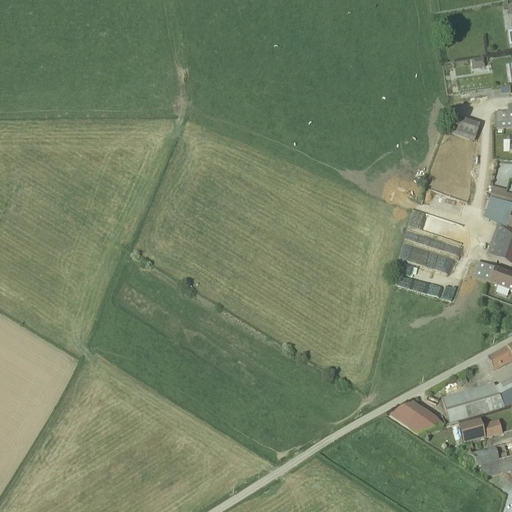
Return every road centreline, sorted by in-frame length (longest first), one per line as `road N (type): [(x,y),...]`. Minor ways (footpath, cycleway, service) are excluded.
road 1 (unclassified): [(225,511),(380,415)]
road 2 (residential): [(380,415),(511,343)]
